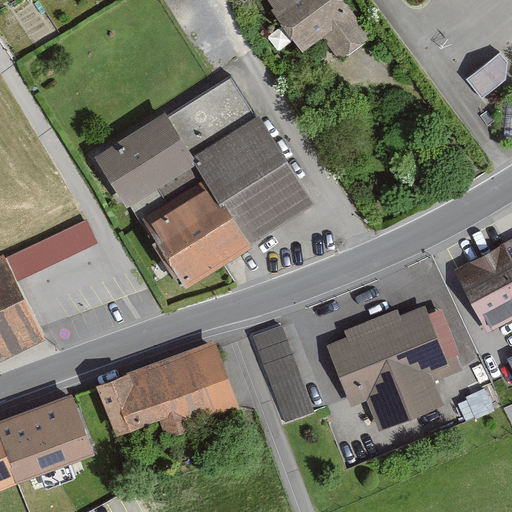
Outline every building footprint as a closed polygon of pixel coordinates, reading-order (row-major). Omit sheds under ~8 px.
[(342,0),(266,0),(301,51),(322,36),(338,59),(368,38),(342,0)] [(500,54),(467,80),(481,99),(506,80),(507,63),(500,54)] [(234,73),(174,107),(197,148),(257,113),(234,73)] [(174,107),(102,148),(134,201),(202,159),(197,148),(174,107)] [(257,113),(197,148),(202,159),(212,175),(251,239),(319,198),(265,108),(257,113)] [(212,175),(148,214),(187,276),(251,239),(212,175)] [(511,238),(455,263),(483,328),(511,314),(511,238)] [(0,363),(56,338),(20,261),(0,270),(0,363)] [(427,301),(328,336),(351,400),(367,394),(378,424),(444,400),(432,367),(449,361),(427,301)] [(284,321),(255,331),(283,414),(312,404),(284,321)] [(213,343),(98,385),(117,436),(156,422),(163,440),(239,412),(213,343)] [(0,422),(0,435),(17,484),(95,455),(72,395),(0,422)] [(0,435),(0,491),(17,484),(0,435)]
